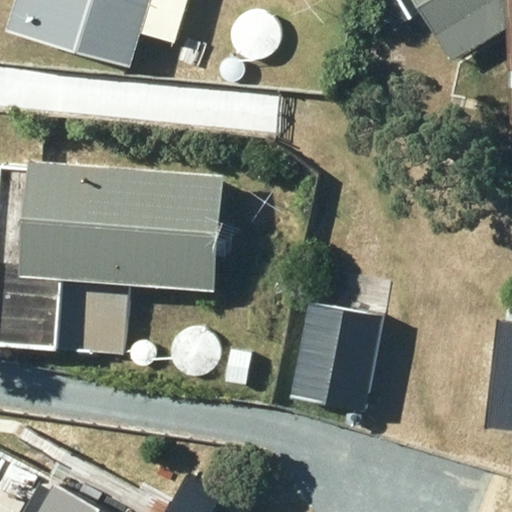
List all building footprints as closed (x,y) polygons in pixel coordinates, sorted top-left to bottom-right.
[(11,0),(5,20),(128,59),(138,26),(172,36),(183,0),(11,0)] [(511,0),(416,0),(451,55),(510,18),(511,51),(511,0)] [(234,154),(260,156),(262,134),(235,132),(234,154)] [(0,157),(0,335),(121,347),(128,278),(210,285),(214,247),(228,248),(234,181),(220,180),(221,166),(31,149),(29,160),(0,157)] [(306,296),(288,389),(362,404),(380,310),(306,296)] [(228,342),(223,376),(244,379),(249,345),(228,342)] [(0,511),(122,511),(0,445),(0,511)]
